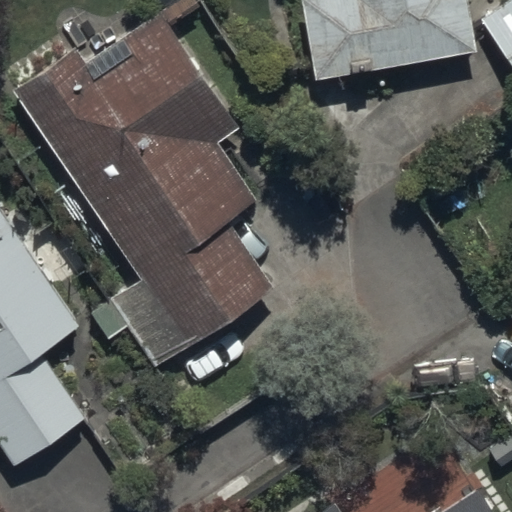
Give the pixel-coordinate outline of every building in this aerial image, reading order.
[(305,0),(318,77),(473,53),(464,0),(305,0)] [(511,1),(481,23),(511,69),(511,1)] [(153,18),(30,100),(193,344),(275,289),(234,228),(276,200),(153,18)] [(0,210),(0,447),(18,474),(94,423),(50,358),(84,335),(0,210)] [(332,511),(333,511),(332,511),(497,511),(481,488),(445,511),(332,511)]
